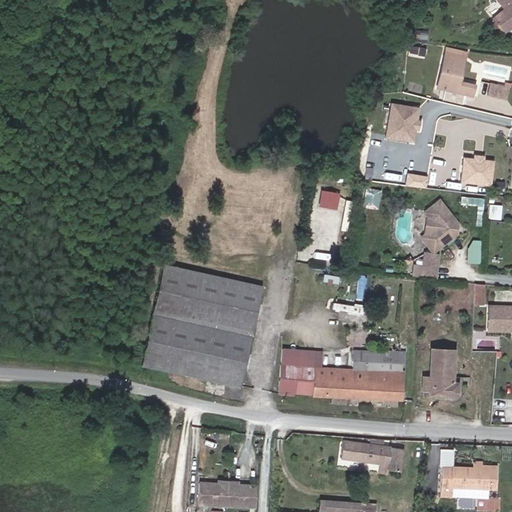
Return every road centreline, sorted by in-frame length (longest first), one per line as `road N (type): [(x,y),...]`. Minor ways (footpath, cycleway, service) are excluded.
road 1 (residential): [(0,371),(93,378),(265,417),(511,433)]
road 2 (unknown): [(250,414),(285,274)]
